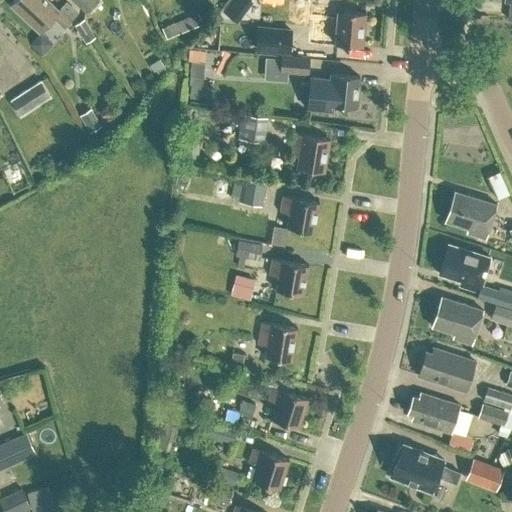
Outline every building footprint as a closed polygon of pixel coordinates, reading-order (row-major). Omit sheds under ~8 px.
[(38,30),(52,15),(62,25),(76,11),(65,1),(57,9),(48,0),(12,0),(9,3),(38,30)] [(73,0),(85,11),(95,0),(73,0)] [(250,0),(233,0),(245,8),(251,0),(250,0)] [(324,0),(287,0),(288,12),(325,10),(324,0)] [(337,32),(336,42),(364,44),(367,12),(330,8),(328,30),(337,32)] [(161,26),(165,37),(201,22),(197,11),(161,26)] [(94,34),(83,16),(73,22),(84,40),(94,34)] [(301,29),(269,26),(267,48),(299,51),(301,29)] [(280,69),(308,71),(309,55),(281,53),(280,69)] [(358,104),(360,74),(331,71),(330,76),(310,75),(307,106),(330,108),(330,102),(358,104)] [(9,97),(19,113),(50,94),(40,77),(35,80),(34,78),(27,82),(28,84),(9,97)] [(89,106),(78,112),(92,135),(103,129),(89,106)] [(268,114),(243,111),(240,136),(265,139),(268,114)] [(298,154),(297,165),(325,169),(331,135),(295,129),(292,153),(298,154)] [(174,183),(185,185),(188,167),(178,165),(174,183)] [(106,200),(127,190),(119,171),(97,181),(106,200)] [(511,190),(503,171),(491,176),(501,198),(511,193),(511,190)] [(233,174),(229,196),(237,198),(240,199),(240,200),(261,203),(265,179),(242,175),(242,176),(233,174)] [(54,203),(50,193),(10,208),(22,240),(104,209),(95,187),(54,203)] [(498,207),(456,192),(446,221),(468,229),(466,233),(486,240),(498,207)] [(287,224),(314,229),(319,199),(284,193),(281,209),(289,211),(287,224)] [(262,242),(238,237),(235,253),(259,258),(262,242)] [(481,286),(491,258),(449,244),(439,273),(462,281),(460,286),(478,292),(476,297),(494,303),(498,292),(481,286)] [(270,272),(278,273),(276,287),(303,292),(309,262),(273,255),(270,272)] [(34,267),(0,276),(0,317),(4,334),(0,334),(0,337),(6,362),(55,350),(34,267)] [(237,272),(231,293),(250,298),(255,277),(237,272)] [(455,334),(454,339),(473,345),(484,311),(443,296),(433,327),(455,334)] [(492,319),(511,325),(511,311),(496,306),(492,319)] [(265,353),(292,359),(298,326),(262,319),(257,342),(266,343),(265,353)] [(433,355),(428,353),(420,375),(466,391),(475,364),(435,349),(433,355)] [(76,360),(58,361),(59,379),(77,377),(76,360)] [(277,400),(273,416),(299,424),(308,395),(273,384),(269,398),(277,400)] [(511,401),(511,391),(486,384),(482,398),(510,407),(511,401)] [(411,420),(450,434),(452,430),(460,406),(421,392),(419,399),(412,397),(407,413),(413,415),(411,420)] [(477,415),(505,424),(510,409),(481,400),(477,415)] [(156,444),(168,447),(175,421),(163,418),(156,444)] [(206,432),(227,439),(230,427),(210,421),(206,432)] [(0,440),(0,466),(34,452),(25,430),(0,440)] [(465,435),(452,430),(450,434),(447,443),(468,451),(473,437),(465,435)] [(391,476),(450,498),(459,472),(440,464),(443,459),(438,457),(435,453),(431,454),(403,443),(402,445),(398,446),(395,455),(397,458),(391,476)] [(254,445),(248,460),(257,464),(253,477),(279,485),(288,457),(254,445)] [(511,461),(511,446),(499,452),(505,465),(511,461)] [(466,472),(497,483),(502,468),(472,457),(466,472)] [(213,476),(233,483),(238,468),(217,461),(213,476)] [(207,494),(227,502),(232,487),(212,480),(207,494)] [(19,493),(0,499),(0,504),(3,511),(13,511),(25,508),(19,493)] [(266,511),(235,502),(232,511),(266,511)]
